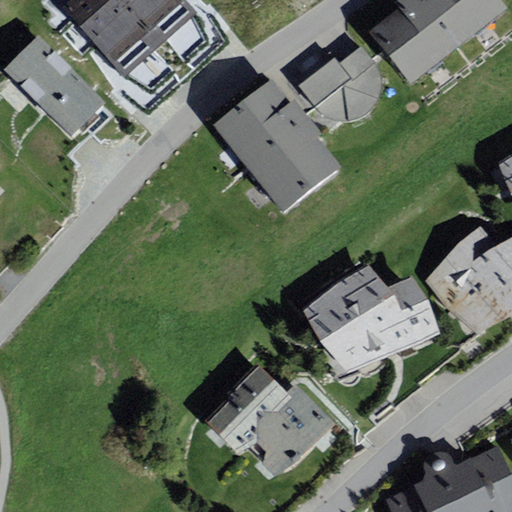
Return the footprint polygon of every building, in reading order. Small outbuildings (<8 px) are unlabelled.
[(182,0),(68,0),(61,6),(148,108),(221,46),(182,0)] [(501,0),(398,0),(395,2),(400,8),(370,32),(412,84),(507,7),(501,0)] [(38,36),(6,71),(73,134),(106,100),(38,36)] [(336,56),(298,85),(316,107),(329,118),(349,121),(360,118),(370,110),(378,99),(382,81),(376,63),(361,46),(340,63),(336,56)] [(340,165),(317,137),(322,133),(294,98),(289,102),(271,79),(214,124),(284,211),(340,165)] [(511,153),(498,163),(511,193),(511,195),(511,153)] [(511,238),(499,245),(480,226),(457,244),(426,280),(445,307),(479,334),(511,316),(511,238)] [(428,300),(412,275),(388,285),(368,263),(337,281),(303,310),(321,341),(351,373),(439,335),(428,300)] [(230,396),(204,420),(239,457),(256,441),(267,453),(263,464),(277,478),(334,424),(296,383),(286,392),(258,362),(226,392),(230,396)] [(425,483),(389,501),(394,511),(503,511),(511,508),(511,475),(498,447),(457,467),(452,455),(442,451),(431,454),(423,462),(421,474),(425,483)]
